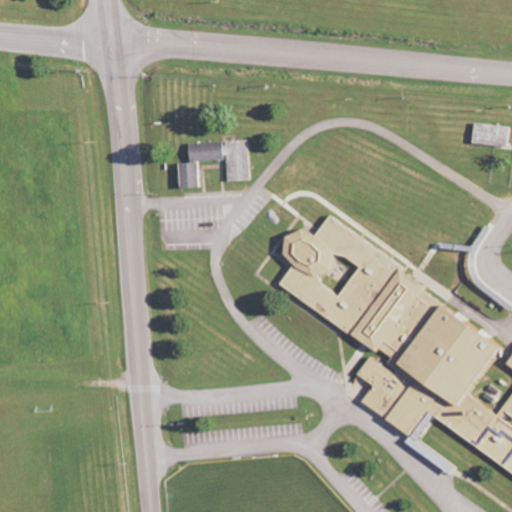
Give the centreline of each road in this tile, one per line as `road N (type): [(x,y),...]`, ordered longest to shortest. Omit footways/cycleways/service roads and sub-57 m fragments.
road 1 (residential): [(151,462),(295,447),(309,450),(368,511),(451,496),(354,407),(314,386),(145,397)]
road 2 (residential): [(154,511),(108,0)]
road 3 (residential): [(113,39),(511,71)]
